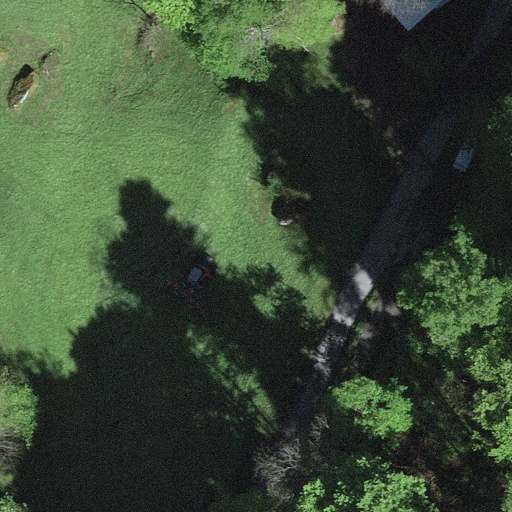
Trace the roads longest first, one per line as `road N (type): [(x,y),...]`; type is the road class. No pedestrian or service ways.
road 1 (residential): [(509,0),(401,216),(235,511)]
road 2 (track): [(401,216),(401,288),(283,511)]
